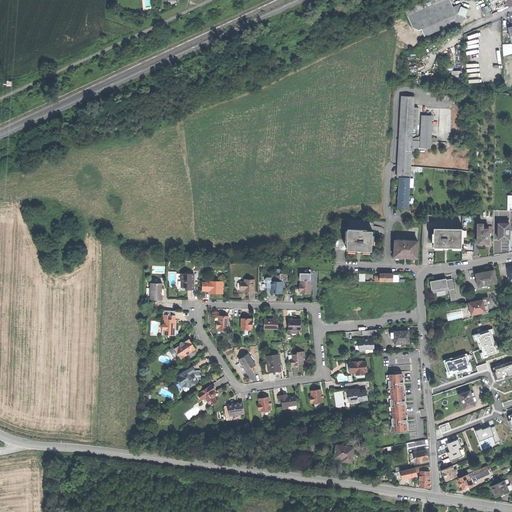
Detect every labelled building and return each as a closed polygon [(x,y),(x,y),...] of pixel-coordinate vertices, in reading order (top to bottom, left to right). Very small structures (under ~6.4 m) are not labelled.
[(422,0),(404,8),(408,16),(415,13),(443,0),(422,0)] [(429,27),(432,34),(450,25),(466,18),(464,14),(463,13),(464,11),(462,8),(460,7),(461,6),(460,4),(459,2),(453,5),(450,0),(443,0),(415,13),(420,25),(426,28),(429,27)] [(425,36),(432,34),(429,27),(426,28),(420,25),(415,13),(408,16),(413,28),(419,31),(422,30),(425,36)] [(452,73),(452,82),(461,82),(461,73),(457,73),(452,73)] [(398,156),(397,178),(400,178),(410,178),(411,151),(412,138),(413,129),(414,108),(414,97),(402,96),(401,115),(398,156)] [(423,116),(422,139),(422,148),(430,149),(431,117),(423,116)] [(422,139),(412,138),(411,151),(414,151),(414,147),(422,148),(422,139)] [(408,209),(410,178),(400,178),(398,209),(408,209)] [(462,215),(462,229),(475,229),(475,215),(462,215)] [(339,229),(347,229),(348,220),(340,219),(339,229)] [(504,239),(510,239),(510,224),(499,224),(499,239),(504,239)] [(448,248),(462,248),(462,229),(434,228),(434,242),(432,242),(432,247),(434,247),(434,249),(439,249),(439,248),(448,248)] [(483,243),(489,243),(489,232),(489,229),(483,229),(478,229),(478,243),(483,243)] [(358,251),(372,252),(373,232),(362,231),(362,230),(348,230),(347,251),(358,251)] [(395,240),(394,258),(406,258),(417,259),(418,241),(395,240)] [(479,284),(479,286),(497,283),(494,271),(485,272),(477,274),(478,279),(479,284)] [(182,274),(182,287),(186,287),(186,289),(189,289),(194,289),(194,284),(192,282),(192,281),(194,280),(194,273),(182,274)] [(455,300),(451,278),(429,282),(430,290),(432,289),(433,292),(448,289),(450,301),(455,300)] [(250,292),(255,292),(255,279),(245,279),(245,281),(241,281),(241,289),(244,289),(247,289),(247,292),(250,292)] [(300,286),(300,292),(301,292),(311,292),(311,279),(301,279),(301,283),(301,286),(300,286)] [(202,282),(202,290),(210,290),(210,293),(215,293),(223,293),(223,286),(221,286),(221,281),(214,281),(213,282),(210,282),(202,282)] [(272,291),(272,292),(275,292),(278,293),(278,291),(282,292),(282,285),(285,285),(285,281),(272,281),(272,291)] [(151,300),(162,300),(162,294),(162,288),(162,283),(151,283),(151,300)] [(471,309),(472,315),(486,312),(485,311),(483,302),(483,300),(477,302),(470,303),(471,309)] [(164,334),(175,335),(175,330),(176,330),(176,324),(175,324),(175,320),(175,315),(163,314),(163,319),(165,319),(165,324),(163,324),(163,329),(164,329),(164,334)] [(218,329),(229,329),(229,316),(223,315),(219,315),(219,321),(217,321),(217,328),(218,328),(218,329)] [(278,329),(278,316),(274,316),(274,319),(270,319),(265,319),(265,328),(278,329)] [(242,317),(242,329),(252,329),(252,327),(254,327),(254,324),(252,324),(252,320),(252,317),(246,317),(242,317)] [(289,319),(289,329),(290,329),(300,329),(301,329),(301,319),(295,319),(289,319)] [(498,353),(491,329),(475,334),(483,357),(498,353)] [(405,330),(394,331),(395,336),(395,343),(397,343),(397,345),(405,345),(405,342),(410,342),(409,336),(409,330),(405,330)] [(358,338),(360,351),(365,350),(365,349),(375,347),(373,338),(369,338),(364,339),(363,337),(358,338)] [(180,355),(182,358),(186,356),(186,355),(192,351),(193,351),(197,349),(193,343),(190,338),(185,341),(185,342),(184,342),(183,341),(182,341),(180,342),(180,343),(181,344),(179,345),(175,347),(174,348),(179,356),(180,355)] [(291,359),(292,367),(297,366),(298,366),(298,364),(303,363),(303,355),(305,355),(304,351),(297,351),(297,353),(293,354),(293,359),(291,359)] [(244,365),(247,370),(256,364),(248,353),(240,359),(244,365)] [(267,356),(269,372),(273,371),(275,371),(277,372),(279,372),(280,370),(279,364),(281,364),(279,354),(267,356)] [(472,370),(467,354),(444,361),(449,378),(472,370)] [(350,368),(350,372),(356,372),(356,373),(365,373),(365,371),(367,371),(367,361),(362,361),(362,360),(354,361),(354,362),(350,362),(350,368)] [(511,377),(511,362),(492,368),(496,383),(511,377)] [(478,371),(488,368),(487,363),(477,366),(478,371)] [(190,388),(190,387),(199,381),(196,376),(196,373),(194,371),(196,370),(195,368),(193,366),(190,368),(189,367),(179,374),(180,375),(177,377),(180,382),(182,380),(185,385),(184,386),(184,387),(184,388),(185,389),(186,390),(187,390),(188,390),(189,389),(190,388)] [(406,430),(402,374),(387,375),(392,431),(406,430)] [(205,397),(211,405),(218,401),(214,396),(215,395),(217,394),(216,392),(215,391),(217,390),(214,387),(212,384),(198,394),(202,400),(205,397)] [(351,395),(352,402),(365,400),(364,397),(369,397),(367,388),(361,389),(361,388),(358,389),(358,388),(348,389),(349,393),(349,395),(351,395)] [(313,403),(323,401),(321,389),(316,389),(311,390),(312,394),(310,395),(311,402),(313,402),(313,403)] [(471,391),(460,394),(461,399),(462,402),(462,403),(462,404),(462,406),(463,407),(464,407),(465,409),(476,405),(475,401),(477,400),(474,393),(472,394),(471,391)] [(281,395),(283,409),(288,408),(288,405),(297,404),(296,395),(290,396),(287,397),(286,394),(281,395)] [(261,411),(271,409),(269,397),(264,397),(259,398),(260,403),(258,403),(259,410),(261,409),(261,411)] [(228,404),(230,415),(245,413),(243,402),(239,402),(239,404),(235,404),(235,403),(228,404)] [(449,423),(440,425),(441,432),(451,429),(449,423)] [(501,441),(494,426),(476,432),(480,442),(493,437),(495,443),(501,441)] [(461,448),(458,440),(446,444),(449,452),(447,453),(450,461),(462,457),(459,449),(461,448)] [(345,460),(351,460),(352,446),(335,445),(335,456),(340,457),(340,459),(345,460)] [(414,452),(416,461),(429,458),(428,453),(427,449),(414,452)] [(488,465),(480,469),(475,471),(474,472),(476,475),(489,469),(488,465)] [(401,469),(403,478),(409,476),(417,475),(415,466),(401,469)] [(444,476),(446,481),(457,476),(456,473),(454,470),(453,466),(442,470),(444,476)] [(425,486),(430,486),(430,474),(421,474),(420,474),(420,486),(425,486)] [(459,485),(462,490),(473,485),(470,478),(469,474),(457,479),(459,485)] [(494,492),(496,497),(511,489),(511,488),(508,479),(492,487),(494,492)]
